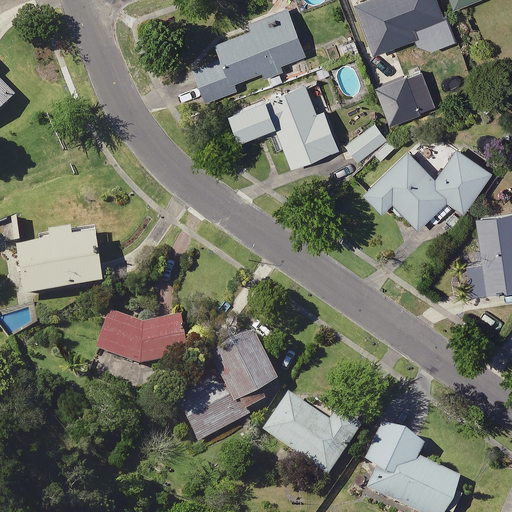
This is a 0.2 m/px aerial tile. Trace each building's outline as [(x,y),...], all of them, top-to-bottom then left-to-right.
[(444,19),(436,0),(369,0),(358,4),(377,54),(418,39),(415,30),(444,19)] [(263,75),(266,82),(285,74),(281,66),(309,54),(288,7),(252,23),(254,28),(219,43),(224,56),(196,69),(209,98),(263,75)] [(436,107),(425,73),(380,88),(390,121),(436,107)] [(0,117),(18,100),(0,81),(0,117)] [(319,111),(308,83),(234,113),(244,139),(279,125),(295,166),(340,148),(325,109),(319,111)] [(397,145),(377,122),(349,145),(369,169),(397,145)] [(495,174),(465,146),(437,177),(408,150),(367,194),(387,213),(395,204),(420,227),(447,197),(462,210),(495,174)] [(511,288),(511,212),(480,216),(486,263),(469,265),(473,294),(511,288)] [(105,288),(99,240),(21,251),(27,298),(105,288)] [(37,326),(27,305),(0,317),(0,320),(9,339),(37,326)] [(112,314),(100,354),(140,366),(190,359),(185,321),(151,326),(112,314)] [(281,388),(257,341),(214,363),(220,376),(177,399),(200,443),(246,419),(241,409),(281,388)] [(331,426),(290,397),(265,434),(329,478),(359,434),(337,418),(331,426)] [(427,447),(387,427),(369,465),(378,470),(368,490),(415,511),(448,511),(449,511),(450,511),(456,511),(470,484),(421,461),(427,447)]
